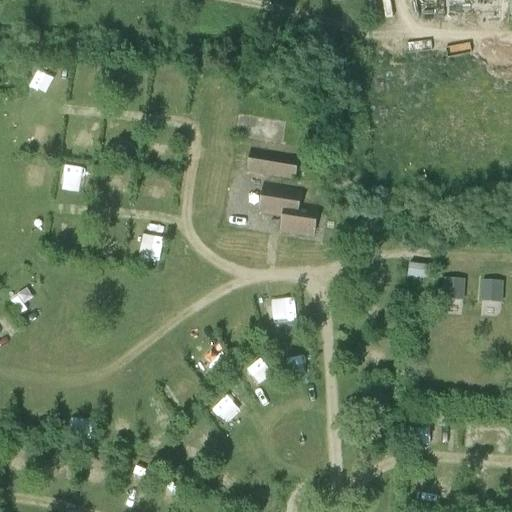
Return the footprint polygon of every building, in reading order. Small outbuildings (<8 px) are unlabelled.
[(184,98),(187,75),(169,72),(166,95),(184,98)] [(59,124),(35,123),(34,136),(59,137),(59,124)] [(98,151),(100,132),(81,130),(79,149),(98,151)] [(134,162),(138,143),(120,139),(116,158),(134,162)] [(156,143),(155,160),(169,161),(170,144),(156,143)] [(294,181),(298,157),(250,150),(246,173),(294,181)] [(23,187),(48,188),(49,164),(24,163),(23,187)] [(106,170),(104,198),(125,199),(126,171),(106,170)] [(65,171),(63,185),(92,189),(94,175),(65,171)] [(167,199),(171,177),(150,173),(146,195),(167,199)] [(313,238),(318,208),(299,204),(302,190),(262,184),(258,214),(282,218),(279,232),(313,238)] [(64,238),(79,241),(81,229),(66,227),(64,238)] [(141,233),(139,260),(160,262),(162,235),(141,233)] [(94,250),(110,252),(112,239),(96,237),(94,250)] [(409,265),(408,276),(425,277),(425,266),(409,265)] [(445,279),(443,299),(463,301),(465,281),(445,279)] [(482,282),(481,302),(501,303),(502,283),(482,282)] [(227,324),(231,339),(245,335),(241,320),(227,324)] [(201,359),(215,370),(228,354),(214,342),(201,359)] [(258,382),(273,373),(264,355),(248,363),(258,382)] [(186,384),(179,403),(195,409),(202,390),(186,384)] [(229,391),(216,407),(232,420),(245,404),(229,391)] [(118,409),(117,441),(134,441),(135,409),(118,409)] [(158,429),(172,423),(165,409),(151,415),(158,429)] [(74,424),(91,423),(90,413),(74,414),(74,424)] [(439,423),(424,424),(424,442),(440,441),(439,423)]
